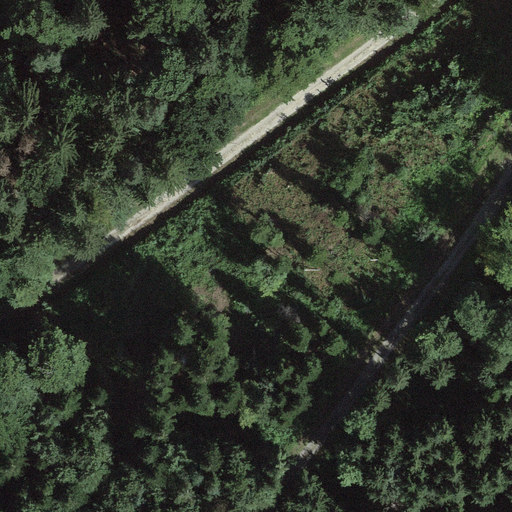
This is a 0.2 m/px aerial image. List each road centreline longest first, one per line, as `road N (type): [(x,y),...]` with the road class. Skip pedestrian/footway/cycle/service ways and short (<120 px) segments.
road 1 (track): [(433,0),(0,310)]
road 2 (track): [(511,188),(255,511)]
